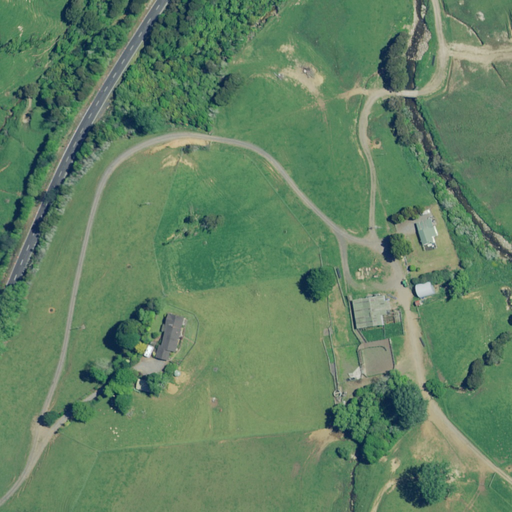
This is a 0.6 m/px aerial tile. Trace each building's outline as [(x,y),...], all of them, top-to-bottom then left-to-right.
[(438,236),(433,219),(418,223),(424,245),(435,242),(433,237),(438,236)] [(436,293),(433,282),(418,286),(420,297),(436,293)] [(394,323),(393,311),(391,300),(386,301),(386,297),(355,301),(359,329),(394,323)] [(167,325),(164,324),(163,331),(167,332),(163,345),(160,345),(157,357),(169,361),(172,351),(178,352),(186,318),(170,314),(170,316),(167,325)] [(152,382),(140,379),(137,389),(149,392),(152,382)]
